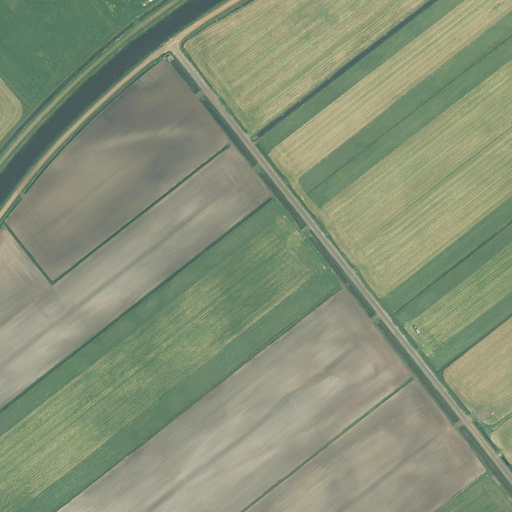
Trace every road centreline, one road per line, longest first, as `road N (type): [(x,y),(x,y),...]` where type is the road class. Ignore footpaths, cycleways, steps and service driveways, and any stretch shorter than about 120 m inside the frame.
road 1 (unclassified): [(511,480),(170,45)]
road 2 (track): [(170,45),(75,125),(0,216)]
